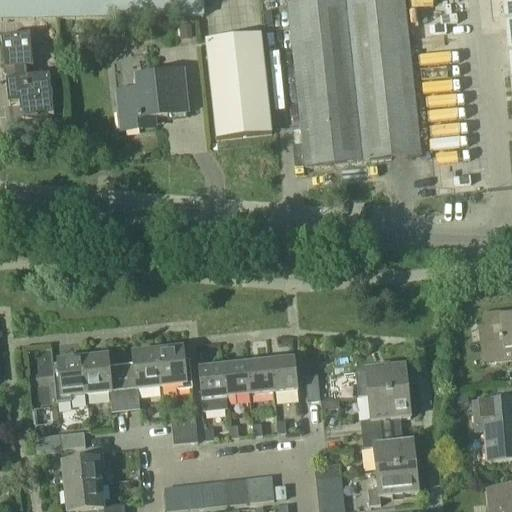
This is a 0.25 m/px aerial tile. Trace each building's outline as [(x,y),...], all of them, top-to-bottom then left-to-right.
[(0,0),(0,23),(201,20),(200,0),(0,0)] [(418,159),(400,0),(372,0),(286,10),(304,172),(418,159)] [(511,0),(500,0),(511,111),(511,0)] [(189,26),(177,27),(179,42),(190,41),(189,26)] [(52,119),(47,80),(33,81),(28,37),(0,40),(0,47),(6,100),(18,99),(21,122),(52,119)] [(259,40),(203,46),(215,145),(270,139),(262,67),(259,40)] [(186,117),(182,76),(135,81),(136,94),(115,96),(119,135),(141,133),(140,122),(186,117)] [(511,350),(511,317),(501,319),(500,315),(483,317),(485,342),(479,343),(481,366),(511,364),(511,353),(511,351),(511,350)] [(160,392),(175,390),(176,393),(191,391),(188,363),(184,363),(182,349),(156,352),(160,392)] [(160,392),(156,352),(130,354),(131,367),(120,369),(124,414),(138,413),(137,394),(160,392)] [(120,369),(109,370),(107,357),(81,360),(85,399),(109,397),(111,416),(124,414),(120,369)] [(56,377),(52,378),(55,407),(70,405),(69,401),(85,399),(81,360),(55,363),(56,377)] [(297,394),(293,362),(268,364),(271,397),(297,394)] [(271,397),(268,364),(245,367),(248,400),(271,397)] [(248,400),(245,367),(221,369),(225,414),(226,414),(224,402),(248,400)] [(225,414),(221,369),(197,372),(202,416),(225,414)] [(406,396),(403,370),(364,374),(367,401),(406,396)] [(319,406),(316,379),(304,380),(307,407),(319,406)] [(398,435),(397,423),(409,422),(406,396),(367,401),(369,424),(359,425),(360,439),(398,435)] [(511,463),(511,403),(471,407),(474,435),(484,435),(487,465),(511,463)] [(195,434),(194,422),(169,425),(171,437),(195,434)] [(275,425),(277,437),(285,436),(284,424),(275,425)] [(251,427),(253,439),(261,439),(259,426),(251,427)] [(227,430),(229,442),(237,441),(235,429),(227,430)] [(203,432),(205,444),(213,444),(212,431),(203,432)] [(197,447),(195,434),(171,437),(172,449),(197,447)] [(414,471),(411,446),(400,447),(398,435),(360,439),(362,452),(371,451),(374,475),(414,471)] [(85,451),(83,437),(58,439),(60,454),(85,451)] [(102,488),(100,471),(103,471),(101,456),(78,459),(79,463),(59,465),(62,492),(102,488)] [(340,482),(339,469),(313,472),(315,484),(340,482)] [(417,497),(414,471),(374,475),(376,493),(367,494),(368,511),(379,509),(379,502),(417,497)] [(272,506),(269,481),(258,482),(260,507),(272,506)] [(260,507),(258,482),(246,483),(248,508),(260,507)] [(341,493),(340,482),(315,484),(316,496),(341,493)] [(248,508),(246,483),(234,485),(237,509),(248,508)] [(237,509),(234,485),(222,486),(224,510),(237,509)] [(224,510),(222,486),(210,487),(212,511),(224,510)] [(207,511),(212,511),(210,487),(198,489),(200,511),(207,511)] [(123,511),(123,508),(104,510),(102,488),(62,492),(63,511),(123,511)] [(200,511),(198,489),(186,490),(187,511),(200,511)] [(187,511),(186,490),(174,491),(176,511),(187,511)] [(176,511),(174,491),(162,493),(163,511),(176,511)] [(511,511),(511,491),(486,494),(487,511),(511,511)] [(273,493),(275,504),(283,503),(282,492),(273,493)] [(343,505),(341,493),(316,496),(317,508),(343,505)]
